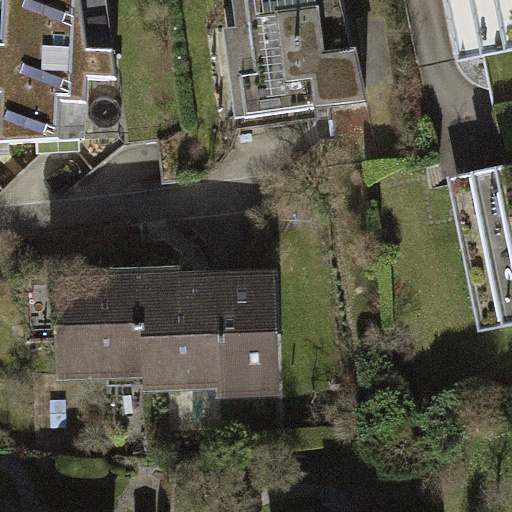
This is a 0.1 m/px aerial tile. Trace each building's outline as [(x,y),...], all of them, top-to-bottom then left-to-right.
[(0,0),(0,140),(0,141),(15,140),(48,140),(58,140),(85,139),(88,101),(88,88),(90,72),(116,77),(114,60),(113,49),(106,0),(0,0)] [(346,0),(230,0),(233,24),(215,31),(225,120),(318,106),(330,104),(371,99),(362,64),(359,53),(346,0)] [(511,0),(446,0),(457,56),(485,50),(509,45),(511,44),(511,0)] [(470,170),(447,174),(481,324),(503,319),(511,317),(511,163),(494,167),(470,170)] [(185,265),(150,266),(152,376),(152,393),(277,390),(275,273),(185,274),(185,265)] [(150,266),(55,271),(59,376),(152,376),(150,266)]
